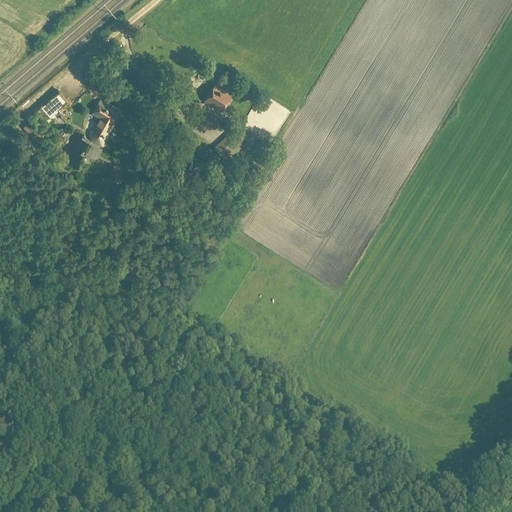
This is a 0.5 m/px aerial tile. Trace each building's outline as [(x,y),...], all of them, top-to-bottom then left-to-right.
[(224,112),(234,95),(218,85),(208,101),(224,112)] [(37,130),(67,104),(69,105),(71,103),(68,99),(66,100),(58,90),(57,91),(57,92),(27,118),(37,130)] [(244,91),(241,96),(249,100),(252,95),(244,91)] [(96,124),(91,132),(91,133),(91,134),(91,135),(91,136),(92,137),(92,138),(93,139),(94,140),(102,145),(114,125),(113,124),(120,112),(101,101),(93,114),(102,119),(98,125),(96,124)] [(227,161),(247,141),(236,130),(216,150),(227,161)]
